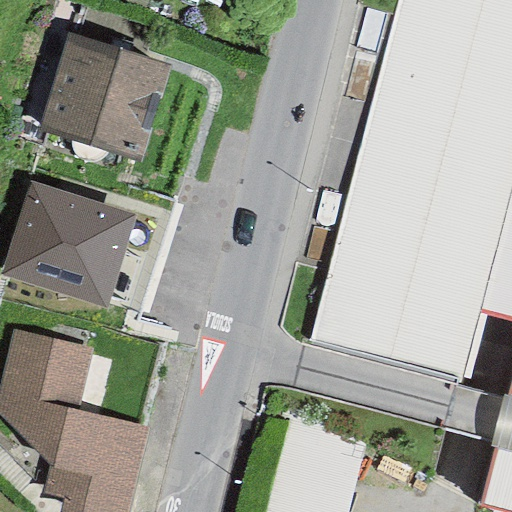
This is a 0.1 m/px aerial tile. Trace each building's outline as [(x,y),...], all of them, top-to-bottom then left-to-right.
[(146,0),(114,0),(143,10),(146,0)] [(511,0),(393,0),(302,342),(457,383),(477,313),(511,178),(511,0)] [(168,64),(65,34),(36,131),(139,161),(168,64)] [(511,178),(477,313),(511,322),(511,178)] [(134,217),(27,183),(0,269),(0,275),(105,309),(134,217)] [(92,349),(11,329),(0,374),(0,419),(48,468),(42,495),(60,499),(57,511),(126,511),(149,428),(76,410),(92,349)] [(511,511),(511,376),(478,510),(486,511),(511,511)] [(347,511),(366,442),(287,422),(263,511),(347,511)]
